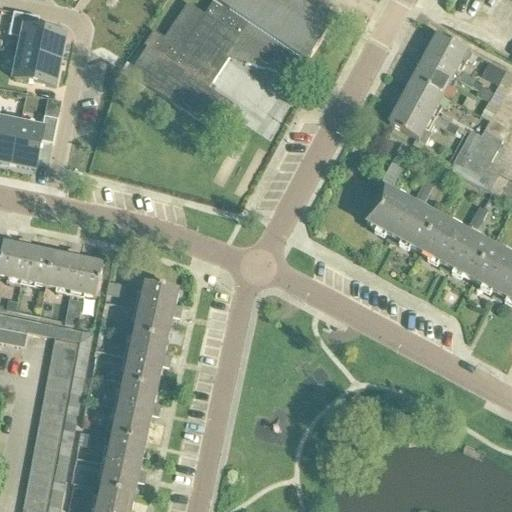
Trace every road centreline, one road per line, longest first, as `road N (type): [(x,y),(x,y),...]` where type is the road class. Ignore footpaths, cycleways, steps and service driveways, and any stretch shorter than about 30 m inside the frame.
road 1 (residential): [(411,0),(256,266)]
road 2 (residential): [(505,403),(256,266)]
road 3 (residential): [(50,211),(79,26),(0,6)]
road 4 (residential): [(256,266),(195,511)]
road 5 (residential): [(256,266),(50,211)]
